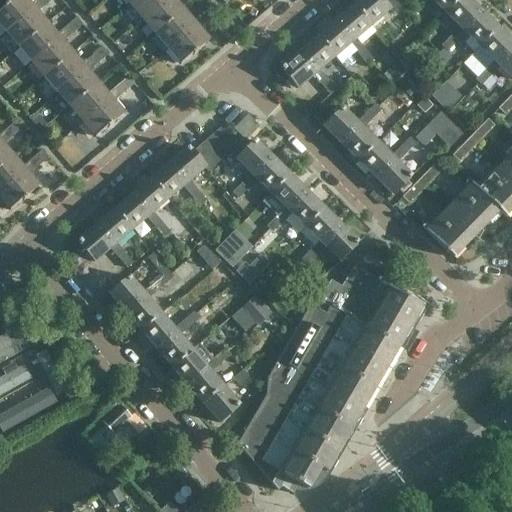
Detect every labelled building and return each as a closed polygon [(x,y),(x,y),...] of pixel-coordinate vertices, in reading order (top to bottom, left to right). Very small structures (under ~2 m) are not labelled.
[(13,0),(0,11),(0,28),(4,34),(34,9),(37,12),(47,4),(43,0),(37,0),(31,5),(26,0),(13,0)] [(134,0),(129,5),(141,20),(165,0),(134,0)] [(165,0),(141,20),(154,35),(183,11),(173,0),(165,0)] [(245,12),(234,0),(229,6),(239,17),(245,12)] [(400,6),(394,0),(361,0),(353,7),(370,27),(388,12),(391,14),(400,6)] [(429,0),(444,14),(457,0),(429,0)] [(479,12),(467,0),(457,0),(444,14),(458,28),(449,38),(455,43),(456,42),(464,34),(461,31),(479,12)] [(218,13),(212,5),(202,14),(208,21),(218,13)] [(353,7),(335,23),(351,42),(349,45),(357,55),(364,49),(355,39),(370,27),(353,7)] [(34,9),(4,34),(17,49),(47,24),(37,12),(34,9)] [(183,11),(154,35),(166,50),(195,26),(198,29),(208,21),(202,14),(192,22),(183,11)] [(479,12),(461,31),(464,34),(456,42),(460,46),(468,37),(478,48),(497,29),(479,12)] [(82,26),(76,19),(66,27),(72,34),(82,26)] [(335,23),(316,38),(333,58),(349,45),(351,42),(335,23)] [(47,24),(17,49),(30,64),(59,38),(63,42),(72,34),(66,27),(57,35),(47,24)] [(195,26),(166,50),(179,65),(208,41),(198,29),(195,26)] [(478,48),(470,56),(484,71),(484,72),(489,77),(498,68),(495,65),(511,47),(511,44),(497,29),(478,48)] [(63,42),(59,38),(30,64),(42,79),(72,53),(63,42)] [(333,58),(316,38),(298,53),(315,73),(312,76),(321,86),(328,80),(325,77),(339,64),(333,58)] [(449,38),(440,47),(446,52),(455,43),(449,38)] [(511,47),(495,65),(498,68),(511,81),(511,47)] [(107,56),(101,49),(92,57),(98,64),(107,56)] [(372,59),(364,49),(357,55),(366,65),(372,59)] [(72,53),(42,79),(55,94),(85,68),(88,72),(98,64),(92,57),(82,65),(72,53)] [(315,73),(298,53),(279,69),(296,89),(312,76),(315,73)] [(408,70),(400,61),(383,76),(391,85),(408,70)] [(85,68),(55,94),(68,109),(97,83),(88,72),(85,68)] [(489,77),(484,72),(475,81),(480,86),(489,77)] [(132,86),(127,78),(117,87),(123,94),(132,86)] [(336,90),(328,80),(321,86),(330,96),(336,90)] [(447,80),(431,95),(446,110),(461,96),(447,80)] [(97,83),(68,109),(80,124),(110,98),(113,102),(123,94),(117,87),(107,95),(97,83)] [(358,96),(354,92),(347,99),(351,103),(358,96)] [(511,94),(498,109),(504,116),(511,108),(511,94)] [(110,98),(80,124),(93,139),(123,114),(113,102),(110,98)] [(431,107),(424,99),(416,106),(424,114),(431,107)] [(374,105),(364,115),(370,121),(380,110),(374,105)] [(323,129),(340,146),(359,128),(361,130),(370,121),(364,115),(355,124),(341,111),(323,129)] [(462,135),(440,113),(426,127),(449,149),(462,135)] [(487,120),(469,138),(476,145),(494,127),(487,120)] [(22,129),(16,122),(6,130),(12,137),(22,129)] [(340,146),(357,163),(375,145),(361,130),(359,128),(340,146)] [(240,147),(222,129),(215,135),(232,154),(240,147)] [(0,143),(2,146),(12,137),(6,130),(0,135),(0,143)] [(232,154),(215,135),(208,141),(223,159),(229,154),(230,155),(232,154)] [(409,138),(398,149),(404,155),(415,144),(409,138)] [(469,138),(451,157),(459,164),(476,145),(469,138)] [(223,159),(208,141),(200,148),(215,166),(223,159)] [(0,143),(0,166),(12,157),(2,146),(0,143)] [(240,147),(232,154),(230,155),(250,175),(254,178),(272,160),(255,143),(246,153),(240,147)] [(357,163),(374,180),(392,161),(395,164),(404,155),(398,149),(389,158),(375,145),(357,163)] [(215,166),(200,148),(193,153),(188,148),(169,164),(187,184),(182,188),(191,198),(198,192),(189,182),(205,169),(208,172),(215,166)] [(47,158),(41,151),(31,160),(38,167),(47,158)] [(471,186),(499,213),(504,219),(511,210),(511,152),(478,187),(474,184),(471,186)] [(12,157),(0,166),(0,192),(24,172),(28,176),(38,167),(31,160),(21,168),(12,157)] [(254,178),(250,175),(241,184),(247,190),(256,181),(271,195),(289,177),(272,160),(254,178)] [(392,161),(374,180),(391,197),(410,178),(395,164),(392,161)] [(437,162),(419,181),(425,187),(444,168),(437,162)] [(169,164),(151,179),(168,200),(182,188),(187,184),(169,164)] [(24,172),(0,192),(0,200),(9,211),(37,187),(28,176),(24,172)] [(289,177),(271,195),(284,209),(288,212),(306,194),(289,177)] [(151,179),(133,195),(150,215),(146,219),(154,229),(161,223),(153,213),(168,200),(151,179)] [(419,181),(402,198),(408,204),(425,187),(419,181)] [(433,208),(420,222),(424,226),(422,229),(445,252),(444,253),(447,255),(448,254),(453,259),(472,240),(477,242),(481,234),(480,233),(499,213),(471,186),(466,182),(463,185),(466,188),(455,200),(440,215),(433,208)] [(247,190),(241,184),(231,194),(237,200),(247,190)] [(206,202),(198,192),(191,198),(200,207),(206,202)] [(306,194),(288,212),(284,209),(275,218),(281,224),(291,215),(305,229),(323,211),(306,194)] [(133,195),(114,211),(131,231),(146,219),(150,215),(133,195)] [(96,226),(113,247),(109,250),(118,259),(124,254),(116,244),(131,231),(114,211),(96,226)] [(305,229),(318,242),(322,246),(340,228),(323,211),(305,229)] [(281,224),(275,218),(266,227),(272,233),(281,224)] [(170,233),(161,223),(154,229),(163,238),(170,233)] [(94,263),(109,250),(113,247),(96,226),(77,243),(94,263)] [(322,246),(318,242),(309,252),(315,258),(324,249),(339,264),(358,245),(340,228),(322,246)] [(233,236),(218,251),(229,263),(244,247),(233,236)] [(204,248),(201,248),(196,252),(212,270),(220,264),(204,248)] [(315,258),(309,252),(300,261),(306,267),(315,258)] [(124,254),(118,259),(127,270),(133,264),(124,254)] [(146,277),(158,291),(168,283),(167,282),(173,278),(153,254),(147,259),(151,265),(147,268),(151,273),(146,277)] [(248,267),(244,263),(235,272),(249,286),(269,265),(260,255),(248,267)] [(378,283),(354,268),(352,267),(340,288),(409,328),(421,307),(408,300),(409,299),(403,295),(403,297),(390,290),(398,278),(385,271),(378,283)] [(109,295),(125,314),(145,296),(148,299),(158,291),(152,285),(142,293),(129,278),(109,295)] [(330,282),(318,302),(328,308),(398,348),(409,328),(340,288),(330,282)] [(145,296),(125,314),(140,332),(161,315),(148,299),(145,296)] [(255,296),(231,318),(244,332),(269,311),(255,296)] [(309,305),(301,320),(386,369),(398,348),(328,308),(325,314),(309,305)] [(189,328),(199,319),(193,313),(183,321),(189,328)] [(161,315),(140,332),(156,350),(176,333),(179,336),(189,328),(183,321),(173,329),(161,315)] [(26,318),(16,324),(23,336),(33,330),(26,318)] [(265,396),(237,445),(277,490),(280,487),(291,494),(297,484),(302,486),(314,465),(326,472),(386,369),(301,320),(266,379),(265,396)] [(176,333),(156,350),(171,368),(192,351),(179,336),(176,333)] [(192,351),(171,368),(187,387),(207,369),(210,373),(220,364),(214,358),(212,360),(199,345),(192,351)] [(220,364),(230,356),(224,349),(214,358),(220,364)] [(45,350),(34,356),(45,375),(55,370),(45,350)] [(4,374),(0,375),(0,393),(31,377),(22,360),(2,371),(4,374)] [(207,369),(187,387),(202,405),(223,387),(210,373),(207,369)] [(56,370),(45,376),(56,396),(67,390),(56,370)] [(242,371),(232,379),(237,385),(247,377),(242,371)] [(223,387),(202,405),(218,424),(239,406),(223,387)] [(0,427),(1,429),(58,404),(51,388),(0,410),(0,427)] [(0,401),(0,411),(25,398),(21,391),(0,401)] [(216,511),(203,498),(187,511),(216,511)]
